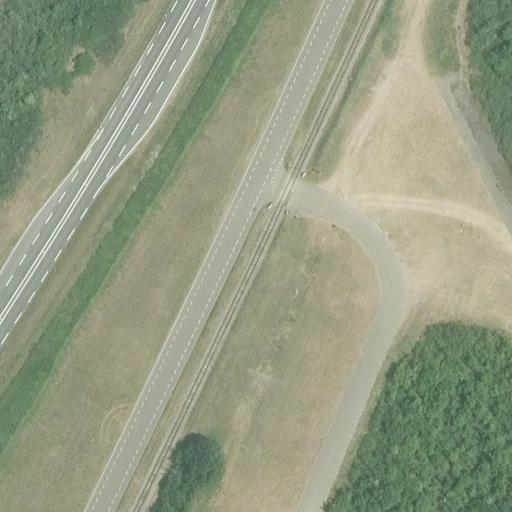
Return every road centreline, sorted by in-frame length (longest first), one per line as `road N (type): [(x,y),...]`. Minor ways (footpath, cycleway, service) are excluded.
road 1 (tertiary): [(97,511),(337,0)]
road 2 (primary): [(0,317),(191,0)]
